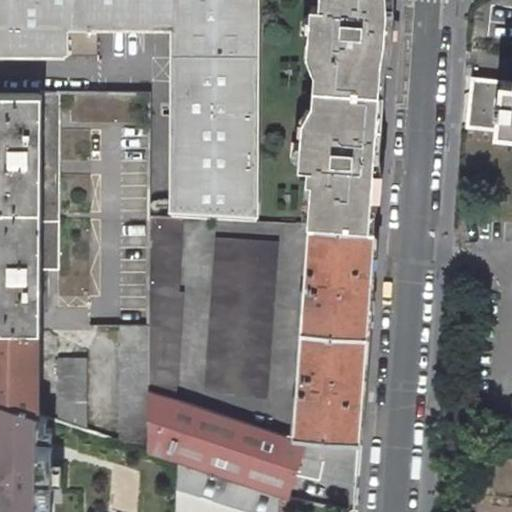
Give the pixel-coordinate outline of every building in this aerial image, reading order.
[(258,0),(0,0),(0,54),(98,54),(98,29),(172,29),(171,208),(171,216),(181,217),(257,221),(258,0)] [(385,38),(376,38),(377,26),(377,14),(387,15),(387,0),(320,0),(320,6),(311,5),(309,38),(322,39),(315,134),(302,133),(298,180),(307,180),(314,181),(310,222),(368,227),(370,196),(365,185),(366,175),(372,164),(379,80),(379,74),(383,60),(385,38)] [(368,227),(375,227),(391,0),(387,0),(387,15),(377,14),(377,26),(376,38),(385,38),(383,60),(379,74),(379,80),(372,164),(366,175),(365,185),(370,196),(368,227)] [(511,81),(500,80),(466,77),(464,77),(461,126),(495,129),(511,131),(511,81)] [(41,267),(59,267),(60,91),(57,91),(0,91),(0,330),(39,330),(41,330),(41,267)] [(310,222),(314,181),(307,180),(303,222),(310,222)] [(182,293),(177,292),(181,217),(171,216),(167,216),(150,215),(150,324),(149,390),(175,398),(182,293)] [(360,439),(361,415),(373,253),(375,227),(368,227),(310,222),(295,433),(295,435),(360,439)] [(206,390),(266,394),(277,242),(217,238),(206,390)] [(150,324),(121,325),(121,440),(143,439),(149,439),(149,390),(150,324)] [(0,401),(38,415),(39,330),(0,330),(0,401)] [(84,431),(86,432),(86,358),(58,358),(59,366),(58,375),(59,422),(84,431)] [(295,433),(282,433),(175,398),(149,390),(149,439),(149,455),(151,455),(180,465),(280,495),(287,497),(295,474),(320,480),(356,487),(360,439),(295,435),(295,433)] [(0,511),(33,511),(38,421),(0,407),(0,511)] [(494,446),(495,438),(478,436),(477,445),(494,446)] [(144,452),(143,439),(121,440),(121,444),(144,452)] [(279,511),(280,495),(180,465),(177,511),(279,511)] [(305,511),(307,501),(287,497),(280,495),(279,511),(305,511)]
